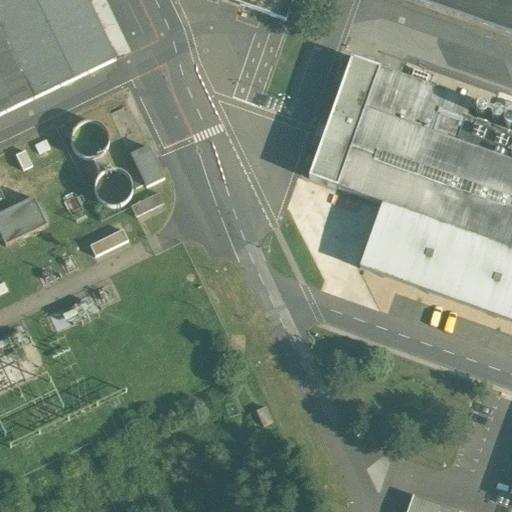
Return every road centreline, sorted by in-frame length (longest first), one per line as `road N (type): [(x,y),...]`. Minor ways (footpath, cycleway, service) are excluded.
road 1 (unknown): [(252,256),(339,6)]
road 2 (unknown): [(339,6),(511,72)]
